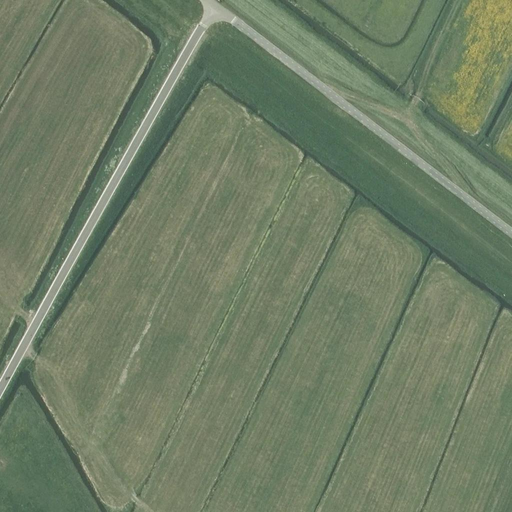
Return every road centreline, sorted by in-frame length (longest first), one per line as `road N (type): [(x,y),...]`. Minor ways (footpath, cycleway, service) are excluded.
road 1 (unclassified): [(0,393),(214,5)]
road 2 (tertiary): [(214,5),(511,233)]
road 3 (track): [(465,198),(407,118),(330,94)]
